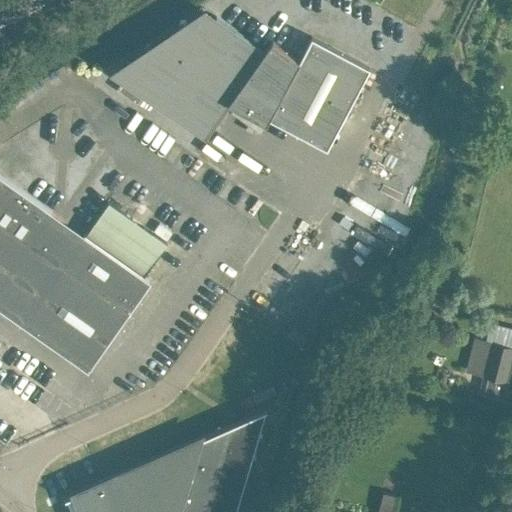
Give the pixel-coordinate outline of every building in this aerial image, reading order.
[(216,15),(121,78),(203,137),(228,102),(234,106),(231,110),(248,123),(245,128),(253,132),(255,128),(261,132),(270,117),(327,147),(370,66),(312,35),(299,60),(272,40),(265,50),(216,15)] [(107,200),(84,233),(0,173),(0,292),(28,312),(22,322),(88,369),(151,280),(144,275),(167,242),(107,200)] [(474,338),(470,354),(488,359),(485,373),(506,378),(511,379),(511,404),(510,412),(511,412),(511,361),(510,361),(511,354),(511,347),(494,343),(493,343),(474,338)] [(235,511),(266,409),(267,409),(267,407),(65,497),(66,498),(75,494),(84,511),(235,511)] [(394,511),(399,494),(383,491),(377,511),(394,511)]
